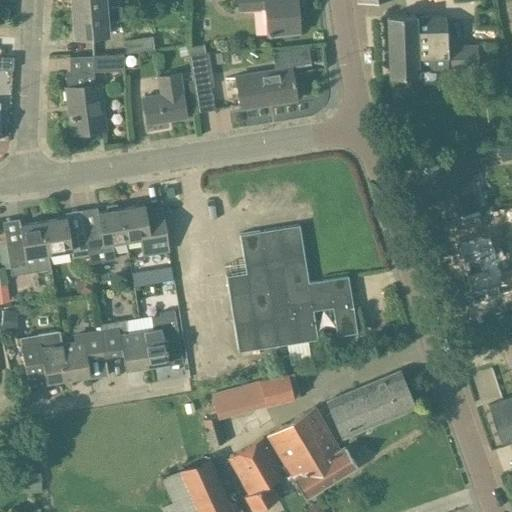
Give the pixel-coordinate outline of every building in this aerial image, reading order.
[(72,0),(74,11),(106,9),(104,0),(72,0)] [(239,0),(240,9),(267,7),(269,34),(298,32),(295,0),(239,0)] [(74,11),(76,37),(92,36),(94,56),(123,55),(126,54),(126,53),(153,49),(152,38),(125,41),(122,7),(106,9),(74,11)] [(387,16),(389,76),(417,75),(417,69),(446,68),(446,67),(477,66),(477,45),(445,46),(444,16),(415,17),(415,15),(387,16)] [(282,50),(285,69),(291,68),(311,65),(308,46),(282,50)] [(191,54),(189,55),(194,89),(214,86),(209,53),(191,54)] [(123,55),(94,56),(94,73),(123,69),(123,55)] [(236,76),(241,108),(296,99),(294,84),(295,83),(294,79),(293,79),(291,68),(285,69),(236,76)] [(161,95),(143,98),(147,123),(186,117),(182,91),(179,74),(158,77),(161,95)] [(66,87),(69,107),(73,106),(74,115),(74,118),(76,132),(105,129),(100,83),(66,87)] [(511,158),(511,143),(499,147),(502,161),(511,158)] [(434,178),(444,214),(477,206),(468,173),(476,171),(472,155),(452,161),(455,172),(434,178)] [(126,240),(121,208),(118,209),(117,204),(106,205),(107,210),(98,212),(100,228),(85,230),(89,254),(88,254),(90,263),(115,259),(113,242),(126,240)] [(121,208),(126,240),(140,238),(143,255),(169,250),(163,212),(146,215),(144,204),(121,208)] [(43,220),(48,253),(70,249),(71,257),(88,254),(89,254),(85,230),(69,232),(66,217),(43,220)] [(43,220),(19,224),(22,241),(0,244),(0,249),(2,263),(5,262),(6,268),(10,268),(11,275),(51,269),(48,253),(43,220)] [(246,273),(305,263),(299,225),(240,234),(246,273)] [(456,241),(469,291),(502,283),(489,232),(456,241)] [(311,301),(308,282),(305,263),(246,273),(226,276),(232,314),(311,301)] [(149,269),(151,283),(172,279),(170,266),(149,269)] [(77,294),(94,292),(91,276),(75,278),(77,294)] [(308,282),(311,301),(313,310),(333,307),(337,336),(357,332),(348,276),(308,282)] [(119,280),(120,286),(132,284),(131,278),(119,280)] [(318,339),(313,310),(311,301),(232,314),(238,351),(286,344),(307,341),(318,339)] [(146,365),(169,361),(166,346),(180,343),(179,339),(184,338),(180,309),(165,312),(166,315),(157,317),(158,328),(141,331),(146,365)] [(146,365),(141,331),(128,333),(126,320),(116,322),(116,321),(99,324),(100,332),(101,337),(102,337),(105,355),(122,352),(124,368),(146,365)] [(68,378),(60,330),(42,333),(42,336),(21,339),(27,380),(45,377),(46,381),(68,378)] [(60,330),(68,378),(89,374),(87,358),(105,355),(102,337),(101,337),(100,332),(74,336),(75,341),(66,343),(64,330),(60,330)] [(310,361),(307,341),(286,344),(290,365),(310,361)] [(327,401),(342,437),(416,406),(401,370),(327,401)] [(294,399),(294,397),(288,373),(288,372),(259,379),(266,406),(294,399)] [(294,372),(288,373),(294,397),(299,396),(294,372)] [(511,396),(492,403),(505,439),(511,437),(511,396)] [(194,411),(192,403),(185,404),(187,413),(194,411)] [(338,477),(357,465),(345,446),(341,449),(314,406),(267,434),(282,459),(279,461),(281,464),(303,451),(306,457),(317,451),(323,461),(327,458),(338,477)] [(219,420),(210,422),(204,424),(210,446),(226,441),(219,420)] [(338,477),(327,458),(323,461),(317,451),(306,457),(303,451),(281,464),(279,461),(278,461),(264,436),(239,451),(244,461),(246,462),(251,470),(253,469),(255,472),(257,471),(265,486),(271,483),(290,472),(305,497),(338,477)] [(271,483),(265,486),(257,471),(255,472),(253,469),(251,470),(246,462),(244,461),(239,451),(227,457),(248,493),(244,495),(253,511),(279,497),(271,483)] [(209,455),(160,478),(172,502),(160,507),(162,511),(234,511),(235,511),(209,455)] [(23,466),(25,490),(44,489),(43,465),(23,466)] [(307,511),(323,511),(319,502),(312,502),(307,508),(307,511)]
